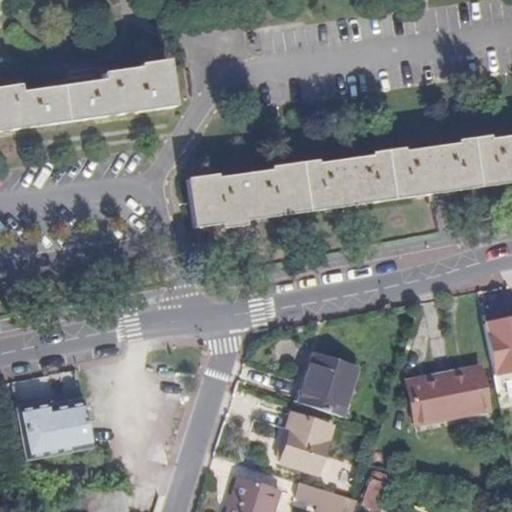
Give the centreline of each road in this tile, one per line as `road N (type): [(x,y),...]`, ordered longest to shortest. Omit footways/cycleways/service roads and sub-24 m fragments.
road 1 (residential): [(218,73),(511,33)]
road 2 (tertiary): [(223,317),(511,259)]
road 3 (residential): [(180,322),(152,185),(218,73)]
road 4 (residential): [(174,511),(226,344),(223,317)]
road 5 (tertiary): [(180,322),(0,356)]
road 6 (residential): [(218,73),(227,43),(123,57)]
road 7 (residential): [(123,57),(50,69),(16,67),(0,53)]
